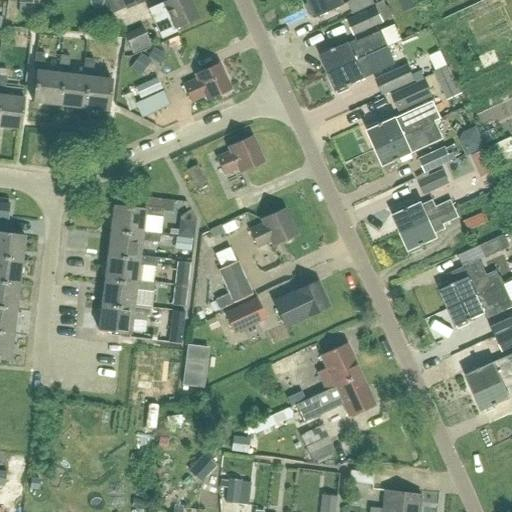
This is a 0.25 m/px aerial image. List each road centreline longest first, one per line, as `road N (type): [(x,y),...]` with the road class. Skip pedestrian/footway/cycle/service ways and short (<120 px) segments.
road 1 (residential): [(474,511),(285,96)]
road 2 (residential): [(51,186),(74,184),(285,96)]
road 3 (residential): [(51,186),(39,355),(95,363)]
